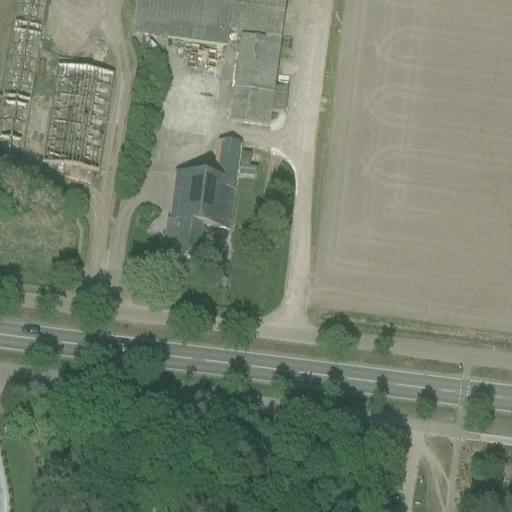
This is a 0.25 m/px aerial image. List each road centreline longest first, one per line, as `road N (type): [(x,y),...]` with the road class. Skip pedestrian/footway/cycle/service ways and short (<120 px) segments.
road 1 (primary): [(511,404),(0,334)]
road 2 (unclassified): [(511,364),(0,299)]
road 3 (unclassified): [(455,437),(0,374)]
